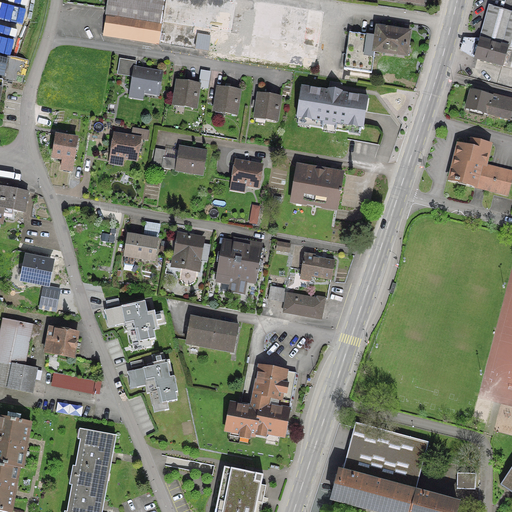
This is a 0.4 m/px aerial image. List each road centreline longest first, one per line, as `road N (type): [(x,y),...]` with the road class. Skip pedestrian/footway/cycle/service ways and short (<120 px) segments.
road 1 (residential): [(168,511),(86,316),(29,139),(28,106),(58,0)]
road 2 (secondary): [(398,192),(294,511)]
road 3 (unknown): [(50,40),(285,78)]
road 4 (secondary): [(456,0),(398,192)]
